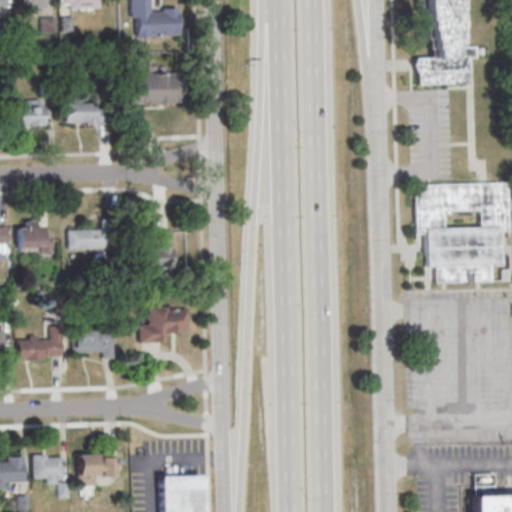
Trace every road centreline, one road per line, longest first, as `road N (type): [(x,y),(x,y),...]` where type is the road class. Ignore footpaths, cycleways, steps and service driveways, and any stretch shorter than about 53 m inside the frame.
road 1 (secondary): [(211,0),(224,511)]
road 2 (motorway): [(326,511),(315,0)]
road 3 (motorway): [(282,16),(267,88),(238,511)]
road 4 (motorway): [(282,16),(294,511)]
road 5 (primary): [(386,511),(377,127)]
road 6 (residential): [(138,171),(0,175)]
road 7 (residential): [(134,408),(0,410)]
road 8 (motorway): [(377,127),(360,0)]
road 9 (secondary): [(377,127),(374,0)]
